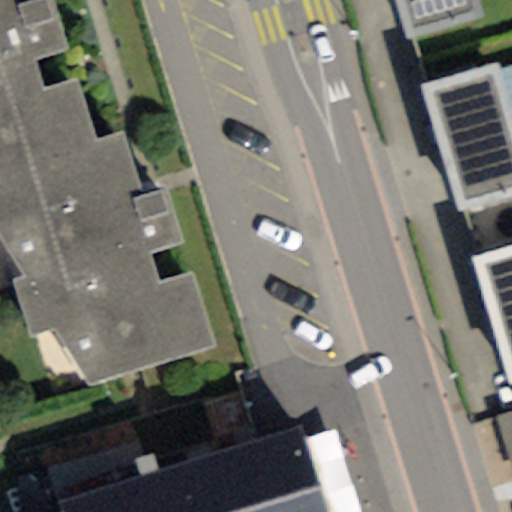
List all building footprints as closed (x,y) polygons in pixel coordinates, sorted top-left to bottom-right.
[(26,10),(22,0),(0,0),(0,246),(23,290),(11,294),(29,351),(55,342),(88,396),(210,360),(189,286),(157,294),(149,265),(180,257),(164,199),(141,203),(122,143),(95,151),(76,89),(44,99),(35,73),(64,61),(49,3),(26,10)] [(475,0),(390,0),(407,51),(484,27),(475,0)] [(511,128),(495,76),(421,99),(459,221),(511,204),(511,128)] [(511,256),(468,271),(508,397),(511,396),(511,256)] [(511,414),(493,421),(511,474),(511,414)] [(78,511),(322,511),(300,442),(78,511)]
